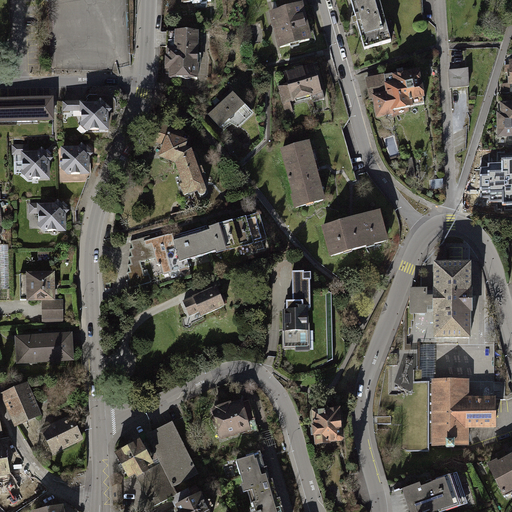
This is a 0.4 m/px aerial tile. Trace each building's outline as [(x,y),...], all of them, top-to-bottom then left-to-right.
[(305,0),(286,0),(288,9),(303,5),(307,4),(305,0)] [(380,0),(351,0),(365,50),(392,43),(380,0)] [(288,9),(269,14),(278,50),(313,42),(303,5),(288,9)] [(196,37),(165,36),(164,81),(195,81),(196,37)] [(314,66),(283,74),(286,85),(277,88),(282,106),(311,98),(313,103),(325,99),(323,92),(322,92),(314,66)] [(468,70),(448,71),(449,88),(469,87),(468,70)] [(381,94),(373,96),(373,99),(377,120),(394,116),(394,113),(415,109),(415,108),(426,106),(425,101),(426,101),(421,72),(384,78),(384,76),(366,79),(369,93),(380,91),(381,94)] [(380,91),(369,93),(370,100),(373,99),(373,96),(381,94),(380,91)] [(230,95),(203,120),(216,133),(227,122),(236,132),(251,117),(230,95)] [(54,100),(0,102),(0,126),(55,124),(54,100)] [(113,104),(66,105),(66,118),(84,118),(84,133),(114,132),(113,104)] [(511,104),(499,105),(500,136),(511,135),(511,104)] [(189,140),(169,132),(159,156),(175,164),(192,149),(187,146),(189,140)] [(310,143),(281,151),(293,196),(291,197),(295,211),(326,203),(317,169),(310,143)] [(50,149),(14,151),(15,177),(26,177),(26,184),(52,182),(50,149)] [(92,149),(63,150),(64,180),(93,179),(92,149)] [(175,164),(183,183),(180,185),(184,195),(198,191),(201,194),(205,195),(206,193),(207,190),(206,184),(202,174),(205,173),(203,167),(200,168),(192,149),(175,164)] [(480,167),(481,198),(489,197),(489,202),(502,202),(503,205),(511,204),(511,157),(501,157),(501,163),(487,163),(487,167),(480,167)] [(416,178),(412,158),(403,160),(407,179),(416,178)] [(442,179),(430,180),(431,190),(443,189),(442,179)] [(67,204),(30,205),(31,230),(39,230),(39,236),(67,235),(67,204)] [(323,227),(331,259),(390,244),(382,212),(353,220),(342,222),(323,227)] [(150,236),(131,241),(133,249),(130,249),(132,256),(129,257),(131,264),(128,265),(130,272),(127,273),(129,280),(126,281),(129,289),(151,282),(149,274),(144,275),(141,263),(155,258),(158,267),(161,266),(163,275),(189,268),(187,260),(254,241),(257,251),(264,249),(255,218),(170,242),(168,235),(151,240),(150,236)] [(470,290),(470,265),(435,265),(435,291),(434,291),(434,297),(426,297),(426,289),(411,289),(411,314),(426,314),(426,306),(434,306),(434,312),(435,312),(435,338),(470,338),(470,313),(472,313),(472,290),(470,290)] [(286,311),(284,311),(284,347),(298,347),(298,331),(307,331),(307,308),(310,308),(310,273),(304,273),(304,272),(292,272),(292,302),(286,302),(286,311)] [(57,274),(28,274),(29,302),(42,302),(42,321),(66,320),(66,301),(57,301),(57,274)] [(216,288),(183,302),(190,316),(199,312),(201,316),(224,307),(216,288)] [(486,343),(485,336),(473,337),(474,345),(486,343)] [(72,337),(19,339),(20,366),(73,364),(72,337)] [(434,382),(434,345),(419,345),(419,369),(422,369),(422,382),(434,382)] [(467,382),(434,382),(434,445),(467,445),(467,428),(494,428),(494,399),(467,399),(467,382)] [(27,384),(3,394),(17,426),(40,416),(27,384)] [(234,404),(213,410),(221,437),(257,427),(249,401),(235,405),(234,404)] [(339,410),(313,412),(315,427),(313,427),(314,436),(315,435),(316,444),(329,443),(329,441),(341,440),(339,410)] [(71,418),(42,432),(52,453),(82,439),(71,418)] [(139,437),(114,450),(128,477),(134,474),(153,508),(171,499),(174,504),(182,500),(175,486),(199,473),(172,423),(149,435),(151,439),(143,444),(139,437)] [(9,450),(0,450),(0,477),(11,476),(9,450)] [(247,458),(236,461),(243,484),(245,484),(252,508),(254,508),(255,511),(283,511),(280,498),(278,499),(272,479),(271,480),(267,468),(265,468),(260,452),(246,456),(247,458)] [(497,461),(489,466),(503,493),(511,488),(511,456),(498,464),(497,461)] [(451,476),(403,493),(409,511),(424,511),(459,500),(451,476)] [(182,500),(174,504),(178,510),(175,511),(212,511),(200,489),(182,500)]
